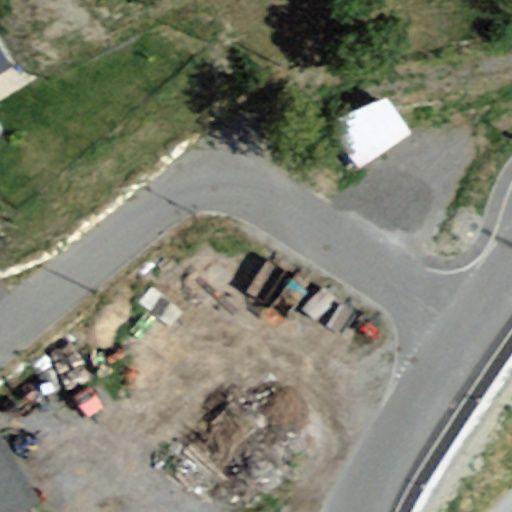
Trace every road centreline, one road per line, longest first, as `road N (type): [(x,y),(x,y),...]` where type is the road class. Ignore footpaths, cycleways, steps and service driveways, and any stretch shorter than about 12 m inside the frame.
road 1 (unclassified): [(464,336),(344,242),(205,186),(170,197),(0,339)]
road 2 (tertiary): [(358,511),(464,336)]
